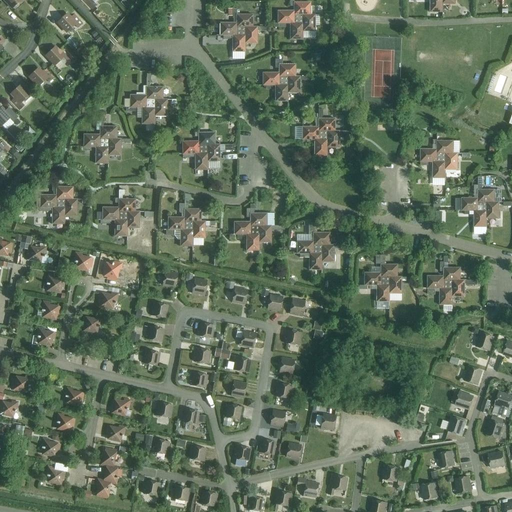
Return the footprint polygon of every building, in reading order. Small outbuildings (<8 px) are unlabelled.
[(4,0),(12,8),(20,0),(4,0)] [(81,0),(85,3),(91,10),(96,6),(91,0),(81,0)] [(430,0),(430,12),(443,12),(443,4),(442,0),(430,0)] [(293,19),(298,19),(298,15),(309,15),(309,3),(294,3),(293,7),(293,11),(293,19)] [(237,15),(236,10),(236,9),(232,9),(232,19),(236,19),(236,24),(236,23),(236,32),(240,32),(240,28),(252,28),(252,27),(252,15),(237,15)] [(285,24),(289,24),(298,24),(298,19),(293,19),(293,11),(277,11),(277,24),(278,24),(285,24)] [(58,23),(66,32),(74,25),(78,28),(83,24),(74,14),(70,18),(67,14),(58,23)] [(298,15),(298,19),(302,19),(302,32),(314,32),(314,15),(309,15),(298,15)] [(289,24),(289,40),(302,40),(302,32),(302,19),(298,19),(298,24),(289,24)] [(229,39),(232,39),(232,36),(240,36),(240,32),(236,32),(236,23),(236,24),(220,23),(220,36),(223,36),(223,40),(229,40),(229,39)] [(240,28),(240,32),(244,32),(244,44),(256,44),(256,32),(266,32),(266,27),(252,27),(252,28),(240,28)] [(232,36),(232,39),(232,52),(244,52),(244,44),(244,32),(240,32),(240,36),(232,36)] [(71,36),(67,40),(72,46),(77,41),(71,36)] [(46,56),(54,65),(62,58),(69,65),(74,60),(62,47),(58,51),(55,47),(46,56)] [(320,53),(312,53),(312,61),(320,61),(320,53)] [(278,68),(278,73),(279,73),(279,81),(283,81),(283,77),(295,77),(295,65),(282,65),(278,65),(278,60),(275,59),(275,68),(278,68)] [(82,61),(79,64),(84,70),(87,67),(82,61)] [(29,77),(38,87),(46,79),(49,83),(54,78),(45,69),(41,72),(38,69),(29,77)] [(270,86),(274,86),(274,85),(283,85),(283,81),(279,81),(279,73),(278,73),(262,73),(262,86),(265,86),(265,89),(270,89),(270,86)] [(146,91),(145,96),(146,96),(146,104),(150,104),(150,100),(162,100),(162,88),(149,87),(149,83),(150,83),(150,74),(146,74),(146,78),(146,86),(142,86),(142,91),(146,91)] [(175,80),(181,83),(185,78),(179,74),(175,80)] [(283,77),(283,81),(287,81),(287,93),(299,93),(299,80),(302,80),(304,81),(309,81),(309,77),(295,77),(283,77)] [(274,85),(274,86),(274,102),(287,102),(287,93),(287,81),(283,81),(283,85),(274,85)] [(10,101),(19,111),(24,106),(21,102),(29,95),(20,85),(11,94),(14,98),(10,101)] [(137,108),(142,108),(150,108),(150,104),(146,104),(146,96),(145,96),(129,95),(129,108),(125,108),(125,111),(132,112),(135,112),(135,108),(137,108)] [(150,100),(150,104),(154,104),(154,116),(166,116),(166,100),(162,100),(150,100)] [(142,108),(141,124),(154,125),(154,116),(154,104),(150,104),(150,108),(142,108)] [(0,109),(0,125),(1,126),(9,118),(12,122),(16,119),(17,117),(8,108),(5,112),(1,108),(0,109)] [(315,124),(315,128),(318,128),(318,136),(322,136),(322,132),(334,132),(334,120),(321,120),(321,117),(322,117),(322,110),(318,110),(318,115),(318,119),(314,119),(314,123),(315,124)] [(99,130),(99,135),(100,135),(99,143),(104,143),(104,139),(116,139),(116,127),(103,127),(103,122),(104,117),(100,117),(100,122),(96,122),(96,130),(99,130)] [(309,140),(314,140),(322,140),(322,136),(318,136),(318,128),(315,128),(301,128),(301,140),(302,144),(304,144),(309,144),(309,140)] [(198,137),(198,141),(199,150),(203,150),(203,145),(214,145),(214,133),(198,133),(198,132),(194,132),(194,137),(198,137)] [(322,132),(322,136),(326,136),(326,148),(338,148),(338,135),(342,135),(343,136),(348,136),(352,136),(352,132),(348,132),(343,132),(338,132),(334,132),(322,132)] [(91,148),(95,148),(96,147),(104,147),(104,143),(99,143),(100,135),(99,135),(83,135),(83,147),(81,147),(81,151),(86,151),(91,151),(91,148)] [(314,140),(314,156),(326,156),(326,148),(326,136),(322,136),(322,140),(314,140)] [(104,139),(104,143),(108,144),(108,156),(120,156),(120,143),(125,143),(129,143),(129,139),(116,139),(104,139)] [(0,152),(2,150),(5,154),(10,149),(1,140),(0,141),(0,152)] [(436,145),(436,150),(436,158),(441,158),(441,154),(453,154),(453,153),(453,141),(436,141),(436,140),(433,140),(433,145),(436,145)] [(15,147),(20,152),(25,146),(20,141),(15,147)] [(190,158),(195,158),(195,154),(203,154),(203,150),(199,150),(198,141),(182,142),(182,155),(182,158),(185,158),(190,158)] [(96,147),(95,148),(95,164),(108,164),(108,156),(108,144),(104,143),(104,147),(96,147)] [(203,145),(203,150),(207,150),(207,162),(219,161),(219,145),(214,145),(203,145)] [(15,149),(11,153),(17,159),(21,156),(15,149)] [(195,154),(195,158),(195,170),(208,170),(207,162),(207,150),(203,150),(203,154),(195,154)] [(428,162),(433,162),(441,162),(441,158),(436,158),(436,150),(420,150),(420,162),(420,166),(428,166),(428,162)] [(441,154),(441,158),(445,158),(445,170),(457,170),(457,153),(453,153),(453,154),(441,154)] [(433,162),(432,178),(445,178),(445,170),(445,158),(441,158),(441,162),(433,162)] [(478,194),(477,199),(478,199),(478,207),(482,207),(482,203),(494,203),(494,202),(494,190),(481,190),(481,188),(482,188),(482,177),(478,177),(478,181),(478,185),(474,185),(474,189),(474,194),(478,194)] [(56,191),(56,195),(56,204),(60,204),(60,200),(72,200),(72,187),(56,187),(56,186),(52,186),(52,191),(56,191)] [(184,204),(179,204),(179,213),(181,214),(184,214),(184,218),(184,226),(188,226),(188,222),(200,222),(200,210),(187,210),(187,206),(188,205),(188,200),(190,198),(190,195),(184,193),(184,200),(184,204)] [(49,211),(52,211),(52,208),(60,208),(60,204),(56,204),(56,195),(40,195),(40,208),(40,212),(49,212),(49,211)] [(118,203),(118,208),(118,216),(123,216),(123,212),(134,212),(134,200),(118,200),(118,199),(114,199),(114,203),(118,203)] [(469,211),(474,211),(482,211),(482,207),(478,207),(478,199),(477,199),(462,199),(462,211),(464,211),(464,215),(469,215),(469,211)] [(60,200),(60,204),(64,204),(64,216),(77,216),(77,200),(72,200),(60,200)] [(482,203),(482,207),(486,207),(486,219),(498,219),(499,203),(494,202),(494,203),(482,203)] [(52,208),(52,211),(52,224),(64,224),(64,216),(64,204),(60,204),(60,208),(52,208)] [(250,218),(250,223),(250,230),(254,231),(254,227),(266,227),(266,226),(266,214),(253,214),(254,209),(254,205),(250,205),(250,209),(246,209),(246,213),(246,218),(250,218)] [(474,211),(474,227),(486,227),(486,219),(486,207),(482,207),(482,211),(474,211)] [(110,221),(114,221),(114,220),(123,221),(123,216),(118,216),(118,208),(102,208),(102,220),(100,220),(102,220),(102,221),(110,221)] [(123,212),(123,216),(127,216),(126,229),(127,229),(139,229),(139,212),(134,212),(123,212)] [(114,220),(114,221),(114,237),(127,237),(127,229),(126,229),(127,216),(123,216),(123,221),(114,220)] [(174,231),(180,231),(180,230),(188,231),(188,226),(184,226),(184,218),(168,218),(168,230),(166,230),(166,235),(174,236),(174,231)] [(188,222),(188,226),(192,226),(192,238),(204,239),(204,222),(200,222),(188,222)] [(250,223),(234,223),(234,235),(237,235),(241,235),(246,235),(254,235),(254,231),(250,230),(250,223)] [(180,230),(180,231),(180,247),(192,247),(192,238),(192,226),(188,226),(188,231),(180,230)] [(254,227),(254,231),(258,231),(258,243),(270,243),(270,230),(273,230),(273,231),(275,231),(284,231),(284,227),(280,226),(275,227),(270,226),(266,226),(266,227),(254,227)] [(246,235),(246,251),(258,251),(258,243),(258,231),(254,231),(254,235),(246,235)] [(312,237),(312,242),(313,250),(317,250),(317,246),(328,246),(329,233),(312,233),(312,232),(309,232),(309,237),(312,237)] [(20,243),(30,245),(31,239),(32,238),(22,236),(20,243)] [(0,255),(4,256),(5,253),(10,254),(12,245),(0,242),(1,240),(0,240),(0,255)] [(304,254),(309,254),(317,254),(317,250),(313,250),(312,242),(296,242),(296,254),(299,254),(299,258),(304,258),(304,254)] [(317,246),(317,250),(321,250),(321,262),(333,262),(333,249),(336,249),(338,250),(342,250),(342,246),(338,246),(333,246),(328,246),(317,246)] [(32,257),(31,261),(40,262),(41,257),(44,258),(44,256),(45,248),(40,247),(39,250),(28,247),(26,256),(32,257)] [(309,254),(309,270),(321,270),(321,262),(321,250),(317,250),(317,254),(309,254)] [(76,264),(75,269),(84,271),(84,267),(90,268),(92,260),(80,257),(81,255),(75,254),(74,261),(73,261),(73,263),(76,264)] [(104,273),(108,273),(107,279),(115,280),(117,269),(120,270),(121,264),(111,262),(111,265),(106,264),(104,273)] [(380,265),(380,273),(380,282),(384,282),(384,277),(396,278),(396,277),(396,265),(380,265)] [(444,272),(443,277),(444,277),(444,285),(448,285),(448,281),(460,281),(460,269),(444,268),(444,267),(440,267),(440,272),(444,272)] [(162,287),(175,289),(177,274),(165,272),(162,287)] [(371,286),(376,286),(384,286),(384,282),(380,282),(380,273),(363,273),(363,286),(366,286),(366,290),(371,290),(371,286)] [(53,279),(53,277),(47,276),(46,283),(45,285),(48,286),(47,291),(56,292),(57,289),(62,290),(64,281),(53,279)] [(384,277),(384,282),(388,282),(388,294),(401,294),(401,277),(396,277),(396,278),(384,277)] [(435,289),(440,289),(448,289),(448,285),(444,285),(444,277),(443,277),(427,277),(427,289),(435,289)] [(192,294),(204,296),(207,281),(194,279),(192,294)] [(448,281),(448,285),(452,285),(452,297),(464,297),(464,284),(467,284),(467,285),(469,285),(474,285),(479,285),(479,281),(469,281),(464,281),(460,281),(448,281)] [(227,282),(225,288),(233,290),(234,283),(227,282)] [(376,286),(376,302),(388,302),(388,294),(388,282),(384,282),(384,286),(376,286)] [(440,289),(440,305),(452,306),(452,297),(452,285),(448,285),(448,289),(440,289)] [(232,303),(244,305),(247,291),(234,288),(232,303)] [(103,308),(112,309),(113,304),(115,304),(116,302),(117,295),(111,294),(111,296),(99,295),(98,304),(103,305),(103,308)] [(267,310),(279,312),(282,298),(270,295),(267,310)] [(289,315),(302,317),(305,302),(292,300),(289,315)] [(40,312),(43,312),(43,317),(51,319),(52,316),(57,317),(59,308),(48,306),(48,304),(42,303),(41,310),(41,309),(40,312)] [(151,316),(166,319),(168,306),(153,303),(151,316)] [(87,328),(87,331),(96,333),(97,328),(99,328),(100,326),(99,326),(100,319),(95,318),(95,320),(83,318),(82,327),(87,328)] [(313,329),(320,331),(321,324),(314,322),(313,329)] [(197,336),(212,339),(214,326),(199,323),(197,336)] [(147,340),(162,342),(164,329),(149,327),(147,340)] [(54,334),(43,332),(43,330),(37,329),(36,337),(36,338),(39,339),(38,344),(47,345),(47,342),(53,343),(54,334)] [(240,346),(253,349),(255,334),(243,331),(240,346)] [(284,344),(299,346),(301,333),(286,331),(284,344)] [(315,331),(313,339),(321,340),(323,333),(320,332),(315,331)] [(130,342),(138,343),(139,335),(131,333),(130,342)] [(476,347),(489,351),(494,337),(481,333),(476,347)] [(503,355),(511,357),(511,343),(508,342),(503,355)] [(121,349),(115,352),(119,360),(125,356),(121,349)] [(194,362),(208,364),(210,352),(196,349),(194,362)] [(221,350),(220,357),(226,359),(228,351),(227,351),(221,350)] [(143,364),(157,366),(160,353),(145,351),(143,364)] [(452,357),(450,363),(457,365),(459,359),(452,357)] [(236,358),(234,371),(248,373),(250,361),(236,358)] [(279,373),(291,375),(294,360),(281,358),(279,373)] [(464,381),(477,385),(481,371),(469,367),(464,381)] [(190,386),(205,388),(207,376),(193,373),(190,386)] [(29,386),(30,378),(25,377),(24,380),(13,378),(12,387),(17,388),(16,391),(25,392),(26,387),(29,388),(29,386)] [(84,383),(87,391),(93,389),(89,381),(84,383)] [(231,397),(243,399),(246,384),(234,382),(231,397)] [(275,397),(289,399),(292,387),(277,384),(275,397)] [(64,398),(67,398),(66,403),(75,405),(75,402),(81,403),(83,394),(71,392),(72,390),(66,388),(65,396),(64,396),(64,398)] [(455,405),(469,410),(473,397),(459,392),(455,405)] [(511,396),(499,392),(495,405),(501,407),(499,415),(506,417),(511,398),(511,396)] [(128,409),(129,401),(123,400),(123,402),(112,400),(110,409),(116,410),(115,413),(124,415),(125,410),(128,411),(128,409)] [(0,411),(4,412),(3,415),(12,417),(13,412),(16,412),(16,411),(16,410),(17,403),(12,402),(11,404),(0,402),(0,411)] [(156,416),(170,419),(173,406),(158,403),(156,416)] [(227,405),(225,418),(231,419),(239,420),(242,408),(227,405)] [(182,423),(197,425),(199,412),(184,410),(182,423)] [(270,425),(283,427),(285,413),(272,410),(270,425)] [(58,424),(57,429),(66,431),(67,427),(72,428),(74,420),(62,418),(63,415),(57,414),(56,421),(55,424),(58,424)] [(320,429),(333,431),(335,416),(323,414),(320,429)] [(418,414),(416,420),(423,422),(425,416),(418,414)] [(442,420),(440,428),(448,431),(460,435),(465,422),(452,417),(451,423),(442,420)] [(486,435),(499,439),(503,425),(491,421),(486,435)] [(287,423),(286,431),(298,433),(300,424),(293,423),(292,424),(287,423)] [(105,436),(111,437),(110,440),(119,442),(120,437),(123,437),(123,435),(124,428),(118,427),(118,429),(107,427),(105,436)] [(24,436),(31,437),(32,431),(25,429),(24,436)] [(135,434),(134,440),(139,441),(142,442),(143,435),(141,435),(135,434)] [(40,449),(43,449),(43,454),(51,456),(52,453),(57,454),(59,445),(48,443),(48,440),(42,439),(41,447),(40,449)] [(177,439),(176,446),(184,448),(185,441),(177,439)] [(152,452),(167,455),(169,442),(154,440),(152,452)] [(259,453),(273,455),(276,443),(261,440),(259,453)] [(286,458),(298,460),(301,446),(288,443),(286,458)] [(189,459),(204,462),(206,449),(191,446),(189,459)] [(233,459),(248,461),(250,449),(236,446),(233,459)] [(100,465),(106,466),(112,467),(113,467),(113,466),(112,466),(115,451),(105,449),(103,460),(101,459),(100,465)] [(438,454),(441,468),(454,466),(451,452),(438,454)] [(489,462),(491,468),(505,465),(502,452),(488,455),(489,462)] [(106,466),(103,481),(110,483),(109,483),(115,484),(116,478),(117,478),(117,477),(115,476),(115,474),(111,473),(112,468),(113,468),(113,467),(112,467),(106,466)] [(383,479),(397,481),(399,468),(385,466),(383,479)] [(52,471),(53,468),(47,467),(46,477),(48,477),(47,482),(56,484),(57,481),(62,482),(64,473),(52,471)] [(15,476),(14,485),(24,486),(25,478),(15,476)] [(332,476),(330,488),(345,491),(347,478),(332,476)] [(455,479),(458,493),(471,491),(468,477),(455,479)] [(103,481),(97,480),(96,486),(98,486),(96,496),(107,498),(109,483),(110,483),(103,481)] [(143,494),(158,496),(160,484),(145,481),(143,494)] [(304,486),(303,496),(316,498),(318,483),(306,481),(305,481),(304,486)] [(421,486),(424,500),(437,497),(434,483),(421,486)] [(173,499),(187,502),(189,492),(190,489),(175,486),(173,499)] [(275,502),(274,504),(289,507),(291,494),(277,491),(275,502)] [(200,504),(215,507),(217,494),(203,492),(200,504)] [(247,510),(261,511),(264,499),(249,497),(247,510)] [(370,511),(385,511),(387,503),(372,500),(370,511)]
